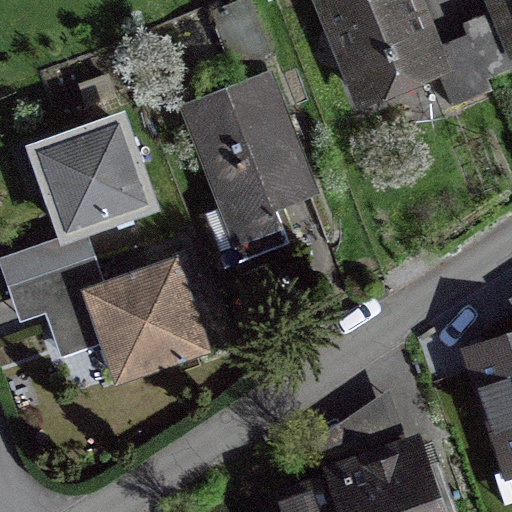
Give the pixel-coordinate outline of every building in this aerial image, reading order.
[(435,70),(407,0),(331,0),(323,4),(361,100),(435,70)] [(511,0),(493,0),(511,46),(511,0)] [(264,54),(244,2),(212,14),(233,66),(264,54)] [(307,192),(263,80),(186,111),(223,206),(200,215),(221,271),(286,245),(271,206),(307,192)] [(144,205),(115,125),(35,154),(64,234),(144,205)] [(115,380),(201,350),(171,264),(85,294),(115,380)] [(507,473),(511,470),(511,317),(487,332),(490,345),(465,354),(507,473)] [(432,511),(411,451),(276,498),(279,511),(432,511)]
